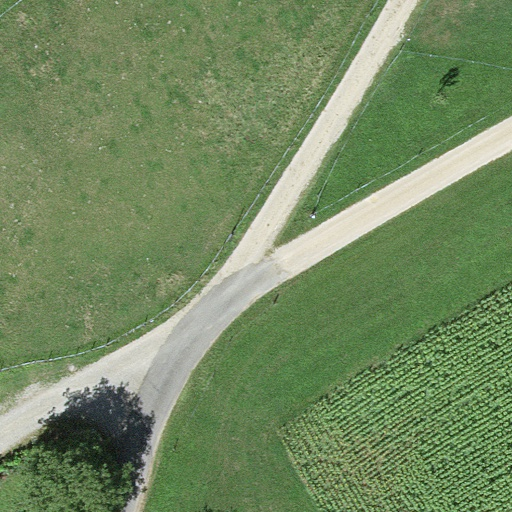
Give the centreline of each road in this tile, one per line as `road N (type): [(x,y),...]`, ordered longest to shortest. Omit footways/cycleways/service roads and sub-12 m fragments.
road 1 (track): [(197,321),(383,0)]
road 2 (track): [(511,131),(197,321)]
road 3 (track): [(0,438),(197,321)]
road 4 (track): [(118,511),(135,440),(197,321)]
